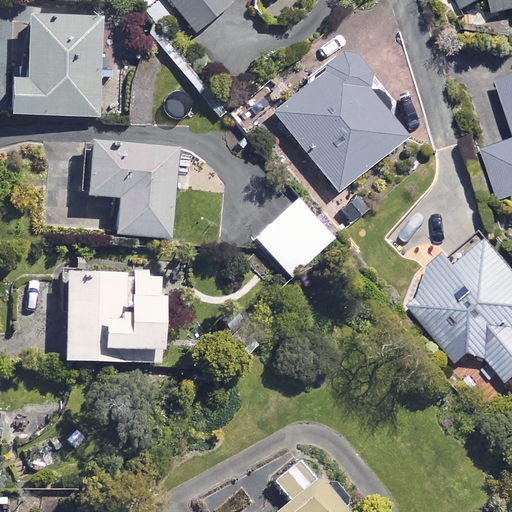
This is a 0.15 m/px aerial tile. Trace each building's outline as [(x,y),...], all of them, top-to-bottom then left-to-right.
[(164,0),(191,32),(226,2),(224,0),(164,0)] [(511,0),(455,0),(459,9),(480,0),(486,0),(491,12),(511,4),(511,0)] [(95,16),(18,14),(16,76),(0,75),(0,112),(92,115),(95,16)] [(360,75),(338,47),(264,107),(330,190),(396,137),(351,82),(360,75)] [(495,194),(511,188),(511,69),(491,77),(511,136),(479,147),(495,194)] [(170,145),(79,141),(77,193),(109,194),(108,232),(166,235),(170,145)] [(327,237),(288,197),(248,236),(287,276),(327,237)] [(511,275),(478,236),(448,262),(442,254),(433,262),(408,308),(453,361),(469,347),(498,381),(511,369),(511,275)] [(158,270),(57,268),(54,358),(155,361),(158,270)] [(346,511),(294,457),(268,482),(282,496),(265,511),(346,511)]
